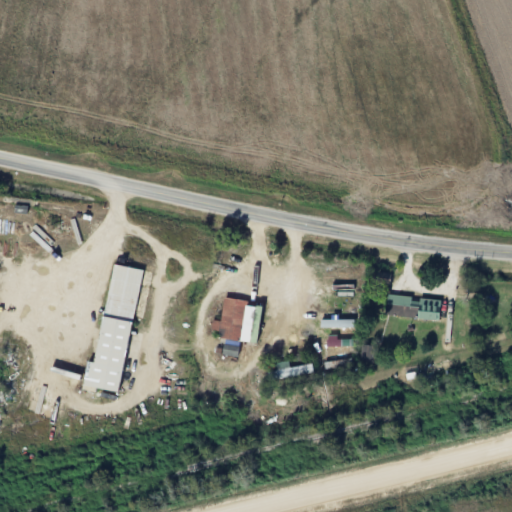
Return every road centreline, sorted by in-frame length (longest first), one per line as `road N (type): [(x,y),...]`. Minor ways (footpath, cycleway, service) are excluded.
road 1 (secondary): [(0,156),(311,222),(511,244)]
road 2 (track): [(238,511),(511,444)]
